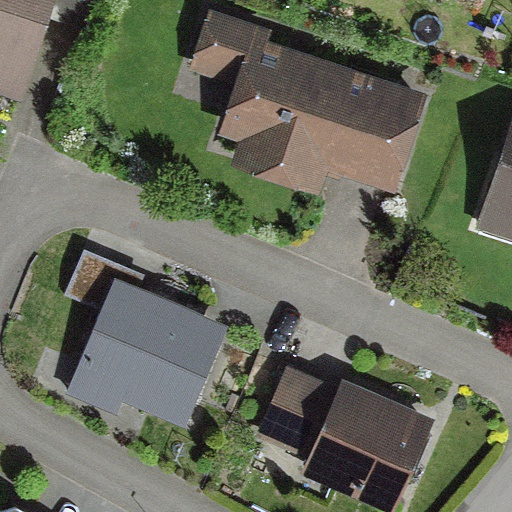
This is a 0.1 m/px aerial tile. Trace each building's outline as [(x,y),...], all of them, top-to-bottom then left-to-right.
[(0,0),(0,92),(9,95),(41,1),(84,16),(91,0),(0,0)] [(245,134),(240,149),(311,173),(319,150),(335,156),(333,163),(386,180),(413,99),(252,46),(256,34),(207,18),(202,33),(249,49),(224,127),(245,134)] [(511,118),(511,119),(485,199),(511,207),(511,118)] [(108,282),(80,348),(62,390),(111,411),(119,394),(181,420),(215,341),(154,315),(159,304),(108,282)] [(329,477),(386,502),(421,424),(338,388),(333,399),(283,377),(258,433),(334,466),(329,477)]
